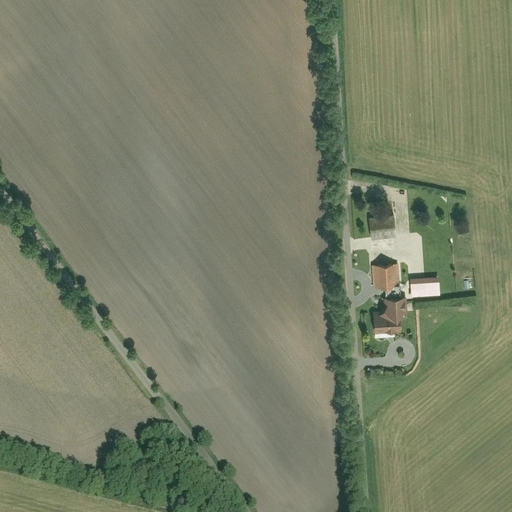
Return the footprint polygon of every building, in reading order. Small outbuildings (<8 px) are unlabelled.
[(371,216),(372,234),(397,233),(396,215),(371,216)] [(469,234),(464,253),(491,259),(495,240),(469,234)] [(400,265),(374,267),(376,293),(401,292),(400,265)] [(412,299),(423,298),(423,285),(412,285),(412,299)] [(376,308),(377,334),(403,333),(402,297),(385,298),(385,308),(376,308)]
